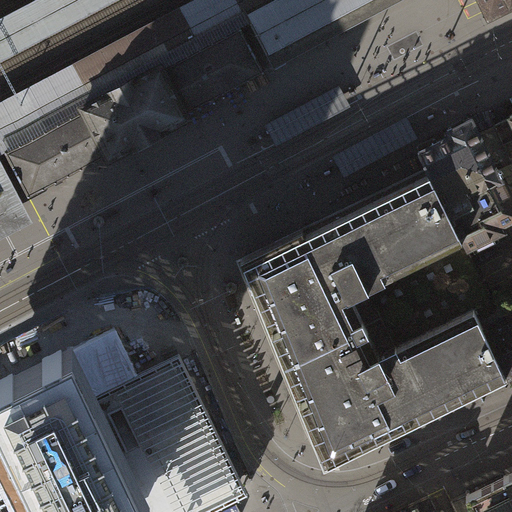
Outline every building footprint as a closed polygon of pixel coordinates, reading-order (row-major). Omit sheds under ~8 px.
[(0,59),(112,0),(37,0),(0,20),(0,59)] [(241,27),(250,22),(251,21),(253,21),(249,13),(273,0),(195,0),(35,85),(0,103),(0,238),(33,221),(0,158),(0,154),(5,152),(84,110),(82,107),(108,93),(134,79),(135,80),(161,66),(162,69),(241,27)] [(251,21),(269,55),(316,31),(358,9),(360,13),(385,0),(273,0),(249,13),(253,21),(251,21)] [(316,31),(269,55),(251,21),(250,22),(274,67),(401,0),(385,0),(360,13),(358,9),(316,31)] [(511,0),(483,0),(489,13),(511,1),(511,0)] [(84,110),(5,152),(28,197),(108,155),(109,158),(132,146),(133,148),(166,131),(165,129),(176,123),(188,117),(186,114),(265,72),(241,27),(162,69),(161,66),(135,80),(134,79),(108,93),(82,107),(84,110)] [(407,27),(390,36),(394,44),(387,47),(395,62),(426,47),(418,32),(411,35),(407,27)] [(511,110),(506,113),(508,116),(491,124),(511,167),(511,110)] [(415,148),(428,173),(459,239),(467,244),(494,231),(496,222),(511,214),(511,205),(504,190),(511,185),(511,167),(491,124),(474,132),(466,116),(442,127),(445,134),(415,148)] [(325,222),(236,260),(316,446),(333,453),(401,421),(503,374),(482,328),(473,309),(376,355),(347,294),(380,278),(379,277),(459,239),(428,173),(325,222)] [(511,314),(482,328),(503,374),(511,369),(511,314)] [(98,392),(90,373),(73,341),(0,377),(0,511),(206,511),(248,492),(180,352),(98,392)] [(511,511),(511,467),(462,492),(471,511),(511,511)] [(432,511),(424,495),(388,511),(432,511)]
